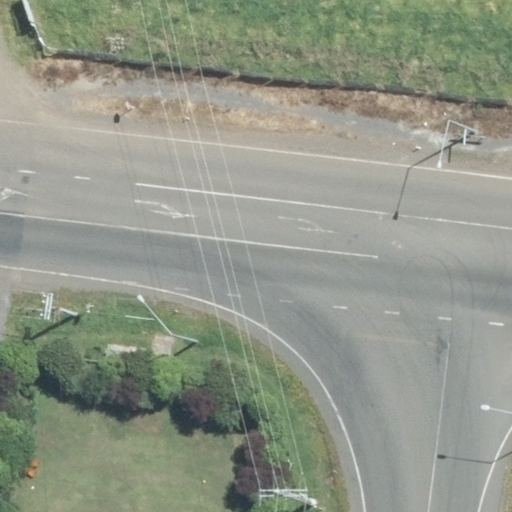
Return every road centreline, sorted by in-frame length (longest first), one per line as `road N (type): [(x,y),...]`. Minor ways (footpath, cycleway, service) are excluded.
road 1 (secondary): [(0,193),(305,226)]
road 2 (secondary): [(444,403),(403,394),(336,345),(314,308),(305,226)]
road 3 (secondary): [(305,226),(318,182),(344,145),(379,117),(422,100)]
